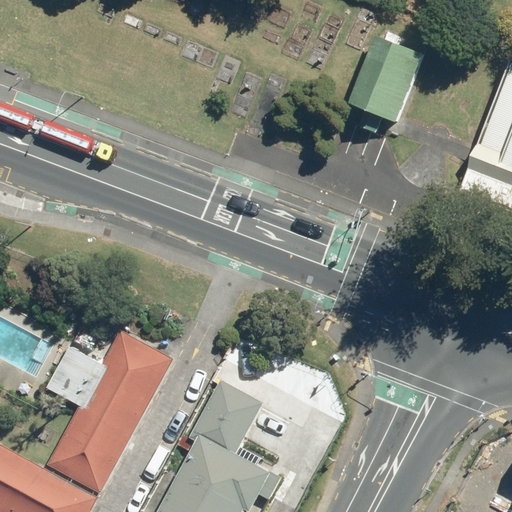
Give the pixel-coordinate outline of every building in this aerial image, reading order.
[(426,56),(377,36),(350,104),(399,124),(403,116),(426,56)] [(511,79),(478,156),(467,195),(511,212),(511,79)] [(170,367),(122,341),(50,472),(99,498),(170,367)] [(232,385),(162,511),(257,511),(279,472),(243,453),(269,405),(232,385)] [(0,509),(5,511),(91,511),(99,498),(50,472),(0,444),(0,509)]
